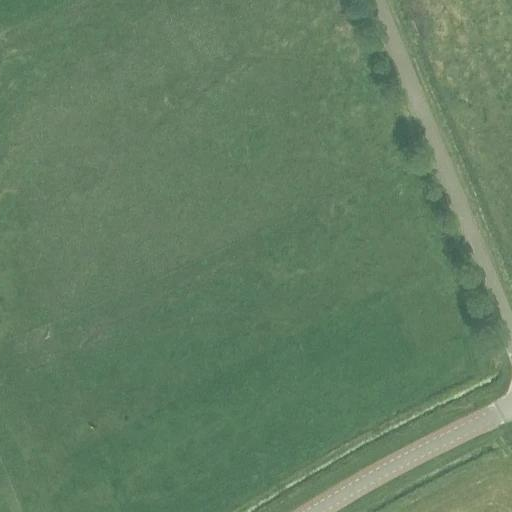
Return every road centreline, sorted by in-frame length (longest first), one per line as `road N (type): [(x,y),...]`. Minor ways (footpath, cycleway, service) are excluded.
road 1 (unclassified): [(511,332),(377,0)]
road 2 (tertiary): [(323,511),(511,413)]
